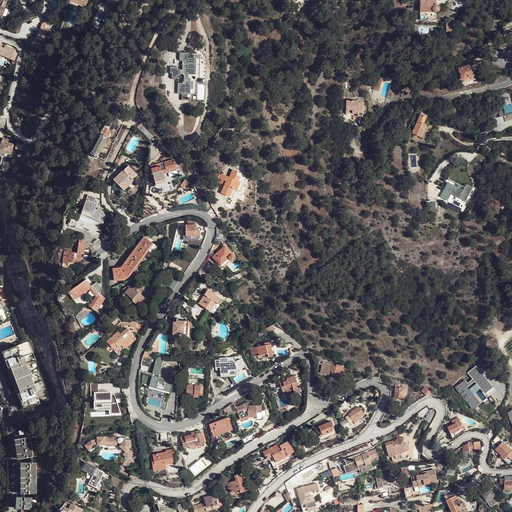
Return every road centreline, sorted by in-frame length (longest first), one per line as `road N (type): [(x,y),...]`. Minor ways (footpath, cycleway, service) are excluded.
road 1 (residential): [(314,399),(302,356),(199,418),(173,427),(147,421),(132,394),(137,354),(213,231),(195,211),(136,228)]
road 2 (unclassified): [(136,228),(112,211),(103,184),(155,38),(183,0)]
road 3 (residential): [(511,471),(488,471),(478,434),(427,451),(441,413),(436,402),(382,431),(370,428)]
road 4 (residential): [(301,419),(188,492),(131,483),(124,511)]
road 5 (residential): [(252,511),(293,470),(370,428)]
